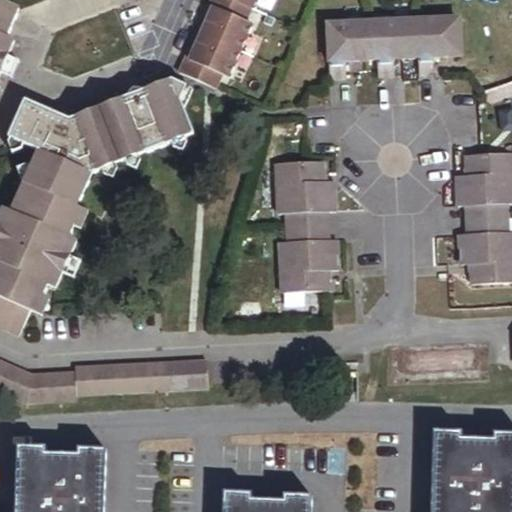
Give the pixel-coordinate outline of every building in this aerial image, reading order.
[(249,25),(259,0),(214,0),(211,8),(214,10),(210,20),(203,36),(245,54),(256,28),(249,25)] [(0,74),(7,59),(13,46),(5,42),(18,13),(0,5),(0,74)] [(210,20),(214,10),(211,8),(206,18),(210,20)] [(462,59),(460,19),(327,24),(329,81),(347,81),(346,64),(377,62),(378,79),(395,79),(394,62),(418,61),(419,79),(427,79),(437,59),(462,59)] [(233,81),(245,54),(203,36),(196,51),(192,61),(188,60),(182,75),(220,91),(225,78),(233,81)] [(192,61),(196,51),(193,49),(188,60),(192,61)] [(0,76),(11,81),(18,64),(7,59),(0,74),(0,76)] [(69,227),(76,211),(91,177),(100,173),(116,167),(124,165),(139,159),(171,146),(186,141),(194,137),(180,104),(186,89),(171,82),(144,93),(132,92),(124,103),(114,99),(106,102),(104,104),(102,106),(101,110),(68,122),(24,102),(7,140),(8,141),(36,154),(30,169),(23,184),(10,214),(1,211),(0,212),(0,331),(19,340),(30,315),(38,297),(42,298),(46,287),(54,290),(61,276),(69,259),(76,244),(68,240),(72,229),(69,227)] [(182,155),(187,144),(186,141),(171,146),(172,150),(182,155)] [(511,206),(511,155),(465,157),(466,178),(456,178),(457,209),(467,209),(468,237),(459,237),(461,268),(470,267),(471,287),(511,285),(511,234),(510,235),(508,207),(511,206)] [(137,172),(141,163),(139,159),(124,165),(126,168),(137,172)] [(322,184),(321,164),(275,166),(277,217),(285,216),(286,245),(278,245),(281,296),(330,294),(329,273),(339,273),(338,242),(330,242),(329,215),(337,215),(336,183),(322,184)] [(23,184),(30,169),(25,167),(16,171),(19,181),(23,184)] [(113,181),(115,174),(116,167),(100,173),(102,177),(113,181)] [(80,232),(88,215),(76,211),(69,227),(72,229),(80,232)] [(74,281),(81,264),(69,259),(61,276),(74,281)] [(41,320),(49,301),(42,298),(38,297),(30,315),(41,320)] [(208,393),(207,364),(74,370),(74,375),(30,377),(0,363),(0,395),(26,407),(75,405),(76,399),(208,393)] [(511,511),(511,437),(495,437),(495,441),(463,440),(463,436),(439,435),(435,511),(511,511)] [(104,511),(106,454),(106,453),(79,452),(79,457),(46,456),(46,450),(20,449),(17,511),(104,511)] [(312,511),(313,500),(286,499),(286,504),(258,503),(258,499),(227,498),(226,511),(312,511)]
